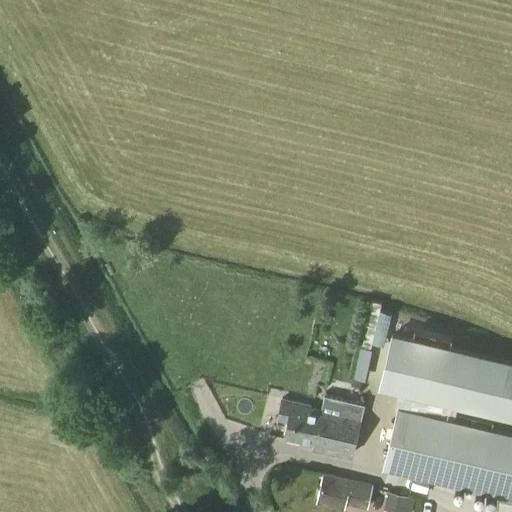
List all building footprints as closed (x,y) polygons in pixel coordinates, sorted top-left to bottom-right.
[(511,362),(392,334),(380,385),(511,416),(511,362)] [(281,399),(277,420),(287,422),(284,438),(285,439),(313,445),(311,451),(323,454),(325,449),(353,455),(361,420),(365,404),(324,395),(320,411),(309,408),(310,405),(281,399)] [(384,465),(403,469),(511,495),(511,434),(397,408),(384,465)] [(316,503),(351,511),(352,505),(367,508),(372,485),(323,473),(316,503)] [(405,511),(409,496),(388,491),(383,509),(394,511),(405,511)]
